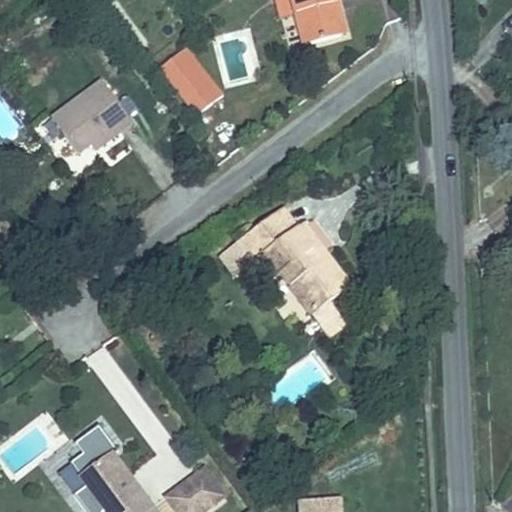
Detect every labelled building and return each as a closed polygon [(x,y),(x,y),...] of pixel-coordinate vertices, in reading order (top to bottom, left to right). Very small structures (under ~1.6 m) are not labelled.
[(299,55),(333,40),(321,11),(326,8),(322,0),(255,0),(269,32),(287,26),(299,55)] [(90,154),(143,118),(111,75),(59,113),(90,154)] [(289,209),(228,255),(244,276),(262,262),(281,286),(291,278),(321,319),(323,318),(332,329),(330,330),(338,339),(356,326),(349,317),(347,317),(339,306),(359,290),(331,252),(325,256),(289,209)] [(165,511),(143,482),(139,485),(131,474),(135,471),(108,436),(73,460),(111,511),(165,511)] [(139,485),(143,482),(135,471),(131,474),(139,485)] [(183,505),(188,511),(221,511),(237,500),(219,479),(183,505)] [(343,511),(342,498),(299,502),(300,511),(343,511)]
